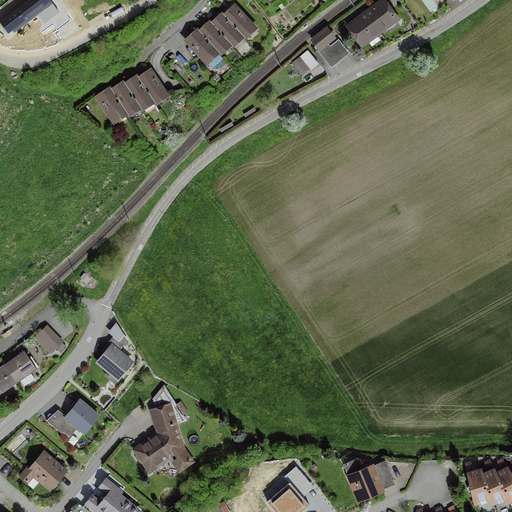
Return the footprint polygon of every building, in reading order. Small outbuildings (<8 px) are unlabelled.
[(27,0),(0,20),(0,22),(8,33),(51,1),(49,0),(27,0)] [(365,16),(379,34),(398,20),(384,1),(365,16)] [(52,3),(48,7),(54,16),(59,12),(52,3)] [(234,12),(224,22),(244,41),(246,44),(256,34),(234,12)] [(379,34),(365,16),(346,31),(360,49),(379,34)] [(221,19),(211,29),(231,49),(233,51),(244,41),(224,22),(221,19)] [(209,26),(198,37),(217,56),(220,59),(231,49),(211,29),(209,26)] [(311,44),(318,53),(334,40),(327,31),(311,44)] [(196,34),(185,43),(206,66),(217,56),(198,37),(196,34)] [(338,42),(329,49),(340,62),(348,55),(338,42)] [(329,49),(320,56),(330,69),(340,62),(329,49)] [(307,54),(299,59),(308,70),(315,65),(307,54)] [(299,77),(308,70),(299,59),(291,66),(299,77)] [(149,77),(139,84),(154,106),(156,108),(167,101),(149,77)] [(137,82),(125,90),(139,111),(142,115),(154,106),(139,84),(137,82)] [(123,87),(110,95),(125,117),(127,119),(139,111),(125,90),(123,87)] [(108,92),(96,100),(113,125),(125,117),(110,95),(108,92)] [(37,336),(53,352),(63,342),(60,339),(54,333),(49,329),(47,326),(37,336)] [(131,360),(112,345),(100,361),(120,376),(131,360)] [(0,389),(35,366),(24,350),(14,357),(0,366),(0,389)] [(101,413),(80,396),(64,416),(85,433),(101,413)] [(172,408),(156,412),(162,435),(142,450),(155,473),(183,450),(172,408)] [(67,475),(44,456),(25,479),(35,488),(43,478),(56,489),(67,475)] [(358,457),(346,462),(360,496),(396,481),(386,458),(363,468),(358,457)] [(468,470),(474,468),(471,461),(465,464),(468,470)] [(267,501),(276,511),(301,511),(310,505),(297,490),(308,480),(297,466),(285,476),(290,482),(267,501)] [(493,501),(507,496),(509,500),(511,497),(511,473),(509,468),(501,473),(497,475),(495,470),(487,473),(483,474),(482,470),(478,471),(468,474),(476,502),(491,497),(493,501)] [(110,479),(91,503),(102,511),(142,511),(143,511),(122,495),(125,491),(110,479)] [(242,493),(220,511),(248,511),(247,510),(253,505),(242,493)]
